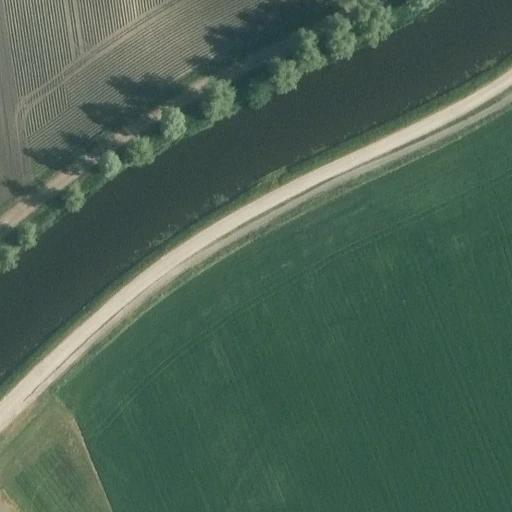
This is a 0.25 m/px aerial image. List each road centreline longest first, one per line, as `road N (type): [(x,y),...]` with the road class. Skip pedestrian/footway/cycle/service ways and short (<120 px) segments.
road 1 (track): [(0,417),(115,302),(253,209),(511,78)]
road 2 (track): [(363,0),(220,76),(108,147),(0,230)]
